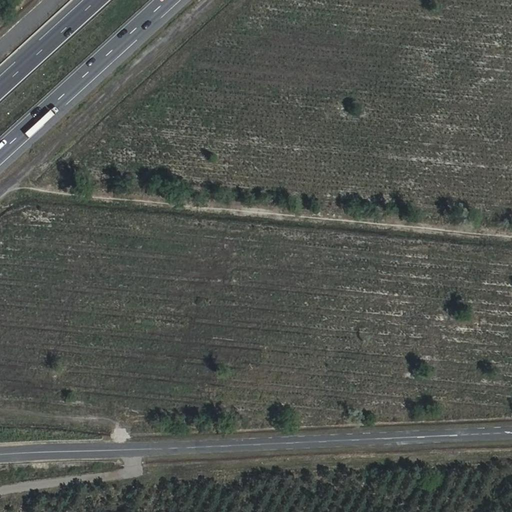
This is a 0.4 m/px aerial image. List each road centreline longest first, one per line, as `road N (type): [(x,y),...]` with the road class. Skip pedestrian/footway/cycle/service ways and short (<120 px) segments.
road 1 (track): [(511,237),(20,187),(0,199)]
road 2 (tertiary): [(0,455),(511,432)]
road 3 (track): [(216,0),(11,189)]
road 4 (motorway): [(0,154),(168,0)]
road 5 (track): [(0,409),(106,420),(124,449)]
road 6 (motorway): [(97,0),(0,88)]
